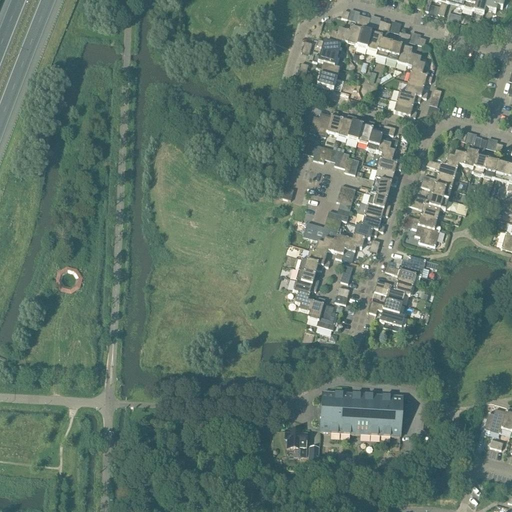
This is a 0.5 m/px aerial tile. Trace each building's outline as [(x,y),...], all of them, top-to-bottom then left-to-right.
[(425,0),(424,5),(422,13),(427,14),(431,2),(436,3),(436,0),(425,0)] [(447,0),(436,0),(436,3),(441,5),(437,17),(443,18),(446,6),(447,0)] [(464,0),(447,0),(446,6),(451,7),(462,10),(464,0)] [(464,0),(462,10),(472,13),(475,0),(464,0)] [(475,0),(472,13),(483,16),(485,11),(488,0),(487,0),(475,0)] [(505,0),(504,0),(492,0),(492,1),(488,0),(485,11),(495,14),(497,9),(502,10),(505,0)] [(343,13),(341,20),(347,22),(349,15),(343,13)] [(345,45),(356,48),(364,19),(358,17),(355,30),(350,28),(348,34),(345,45)] [(356,48),(366,51),(371,34),(366,33),(370,20),(364,19),(356,48)] [(366,51),(376,54),(381,37),(385,25),(379,23),(376,36),(371,34),(366,51)] [(382,37),(383,32),(389,34),(391,26),(385,25),(381,37),(382,37)] [(345,45),(348,34),(338,31),(336,36),(331,34),(328,45),(339,48),(340,44),(345,45)] [(386,62),(396,65),(404,36),(399,34),(395,47),(390,46),(386,62)] [(396,65),(407,68),(410,57),(411,52),(406,50),(410,37),(404,36),(396,65)] [(386,62),(390,46),(386,44),(387,39),(382,37),(381,37),(376,54),(375,59),(386,62)] [(328,45),(318,42),(316,48),(321,49),(320,54),(336,59),(339,48),(328,45)] [(333,68),(336,59),(320,54),(319,59),(313,57),(312,64),(317,65),(317,64),(333,69),(333,68)] [(410,57),(407,68),(411,69),(410,73),(421,77),(424,66),(419,65),(420,59),(410,57)] [(319,76),(336,81),(339,70),(333,68),(333,69),(317,64),(317,65),(315,70),(320,72),(319,76)] [(432,80),(421,77),(410,73),(407,84),(423,89),(425,84),(430,86),(432,80)] [(336,81),(319,76),(318,81),(313,80),(311,86),(333,92),(336,81)] [(407,84),(404,94),(404,95),(421,99),(420,100),(426,101),(427,95),(422,94),(423,89),(407,84)] [(419,104),(420,100),(421,99),(404,95),(404,94),(399,93),(396,104),(413,108),(414,103),(419,105),(419,104)] [(393,114),(415,120),(416,114),(411,113),(413,108),(396,104),(393,114)] [(327,135),(336,138),(341,121),(336,119),(338,115),(332,113),(330,118),(331,118),(326,135),(327,135)] [(325,140),(327,135),(326,135),(331,118),(330,118),(320,115),(318,120),(313,119),(309,135),(325,140)] [(336,138),(347,141),(353,119),(347,117),(346,122),(341,121),(336,138)] [(347,141),(357,143),(362,127),(357,125),(359,120),(353,119),(347,141)] [(357,143),(367,146),(368,147),(373,130),(374,125),(368,123),(367,128),(362,127),(357,143)] [(377,155),(380,143),(382,138),(377,136),(378,131),(373,130),(368,147),(367,146),(366,152),(377,155)] [(460,136),(458,143),(464,145),(466,138),(460,136)] [(478,154),(479,149),(482,142),(475,140),(472,152),(467,151),(465,156),(462,168),(473,171),(477,154),(478,154)] [(380,143),(377,155),(381,156),(380,160),(392,164),(395,153),(389,151),(391,146),(380,143)] [(307,158),(311,146),(306,145),(303,156),(307,158)] [(311,146),(307,158),(313,159),(316,148),(311,146)] [(500,155),(502,148),(496,146),(494,154),(500,155)] [(316,148),(313,159),(312,163),(317,164),(322,149),(316,148)] [(322,149),(317,164),(323,166),(324,162),(327,151),(322,149)] [(329,163),(332,152),(327,151),(324,162),(329,163)] [(332,152),(329,163),(335,165),(338,154),(332,152)] [(445,168),(457,171),(458,167),(462,168),(465,156),(455,153),(453,159),(448,157),(445,168)] [(338,154),(335,165),(334,168),(339,170),(343,155),(338,154)] [(482,179),(487,162),(482,161),(483,156),(478,154),(477,154),(473,171),(471,176),(482,179)] [(343,155),(339,170),(344,171),(348,160),(349,157),(343,155)] [(497,165),(499,160),(493,159),(491,164),(487,162),(482,179),(493,182),(497,165)] [(348,160),(344,171),(345,171),(344,175),(348,177),(353,162),(348,160)] [(380,160),(377,171),(394,176),(395,171),(400,173),(402,167),(392,164),(380,160)] [(281,194),(292,198),(294,192),(288,191),(296,164),(284,161),(277,188),(282,189),(281,194)] [(353,162),(348,177),(355,178),(358,163),(353,162)] [(457,171),(445,168),(428,163),(426,169),(438,172),(437,177),(454,182),(457,171)] [(495,183),(507,186),(511,169),(501,166),(497,165),(493,182),(495,183)] [(394,176),(377,171),(374,182),(391,187),(396,188),(397,182),(392,181),(394,176)] [(451,192),(454,182),(437,177),(435,182),(423,178),(422,184),(451,192)] [(374,182),(373,187),(370,197),(386,202),(389,192),(391,187),(374,182)] [(448,203),(451,192),(422,184),(420,189),(432,193),(431,198),(448,203)] [(339,194),(354,198),(355,192),(341,188),(339,194)] [(292,198),(281,194),(279,200),(290,203),(292,198)] [(354,198),(339,194),(338,199),(352,203),(354,198)] [(370,197),(367,207),(388,214),(390,208),(385,206),(386,202),(370,197)] [(448,203),(431,198),(430,203),(425,201),(420,200),(412,198),(411,203),(423,206),(423,207),(440,212),(445,213),(448,203)] [(352,203),(338,199),(336,204),(340,205),(351,208),(352,203)] [(437,222),(440,212),(423,207),(423,206),(411,203),(409,209),(421,212),(420,217),(437,222)] [(340,205),(337,216),(348,219),(349,215),(351,208),(340,205)] [(367,207),(364,218),(380,223),(382,218),(387,219),(388,214),(367,207)] [(326,219),(341,223),(346,224),(348,219),(337,216),(328,213),(326,219)] [(434,232),(437,222),(420,217),(419,222),(406,218),(405,224),(417,228),(417,227),(434,232)] [(364,218),(361,228),(377,233),(377,234),(382,235),(384,229),(379,227),(380,223),(364,218)] [(325,224),(340,228),(341,223),(326,219),(325,224)] [(337,238),(338,234),(340,228),(325,224),(323,229),(307,225),(302,239),(318,243),(314,254),(326,257),(327,253),(331,255),(336,237),(337,238)] [(418,244),(435,249),(439,233),(434,232),(417,227),(417,228),(405,224),(403,229),(410,232),(411,231),(416,232),(414,238),(420,240),(418,244)] [(376,239),(377,234),(377,233),(361,228),(356,226),(353,237),(365,240),(364,241),(370,243),(371,237),(376,239)] [(511,237),(510,237),(510,236),(505,235),(500,251),(511,254),(511,237)] [(335,261),(341,263),(344,252),(347,241),(337,238),(336,237),(331,255),(336,256),(335,261)] [(347,241),(344,252),(354,255),(356,250),(361,252),(364,241),(365,240),(353,237),(352,242),(347,241)] [(328,270),(329,264),(324,263),(326,257),(314,254),(309,253),(306,263),(306,264),(323,268),(323,269),(328,270)] [(425,263),(408,258),(407,263),(402,262),(399,272),(399,273),(415,277),(415,278),(420,279),(425,263)] [(321,274),(321,273),(323,269),(323,268),(306,264),(306,263),(301,261),(298,273),(315,278),(316,272),(321,274)] [(412,288),(415,278),(415,277),(399,273),(399,272),(394,271),(386,269),(385,275),(397,278),(396,283),(412,288)] [(298,273),(295,283),(317,289),(318,283),(313,282),(315,278),(298,273)] [(295,283),(292,293),(309,298),(310,293),(315,295),(317,289),(295,283)] [(410,298),(412,288),(396,283),(395,288),(377,283),(375,288),(383,290),(388,292),(410,298)] [(374,294),(386,298),(385,302),(402,307),(404,297),(409,299),(410,298),(388,292),(383,290),(375,288),(374,294)] [(309,298),(292,293),(292,294),(297,295),(294,305),(300,307),(298,312),(309,315),(307,320),(308,320),(312,304),(307,303),(309,298)] [(308,320),(317,323),(318,323),(323,307),(324,302),(319,301),(317,305),(312,304),(308,320)] [(377,312),(382,313),(404,319),(404,318),(399,317),(402,307),(385,302),(384,307),(371,304),(369,309),(377,311),(377,312)] [(317,323),(316,328),(332,333),(337,316),(332,315),(333,310),(323,307),(318,323),(317,323)] [(400,335),(404,319),(382,313),(379,323),(384,325),(383,330),(400,335)] [(319,434),(360,437),(399,439),(401,399),(321,394),(319,434)] [(511,410),(506,409),(505,414),(501,431),(511,434),(511,430),(511,416),(511,412),(511,410)] [(500,436),(501,431),(505,414),(494,411),(493,416),(488,415),(483,432),(500,436)] [(304,459),(305,445),(306,436),(301,436),(301,433),(285,433),(284,441),(287,442),(286,451),(294,451),(294,459),(304,459)] [(309,448),(308,471),(317,471),(318,449),(309,448)]
